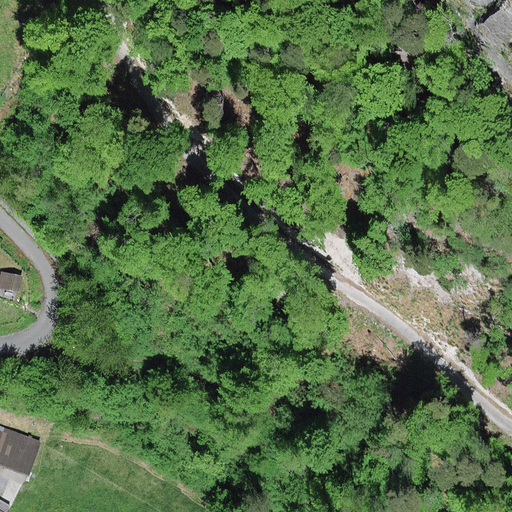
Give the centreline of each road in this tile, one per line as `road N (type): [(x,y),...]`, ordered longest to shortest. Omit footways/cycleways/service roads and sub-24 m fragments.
road 1 (track): [(511,428),(392,321),(243,230),(88,0)]
road 2 (track): [(0,348),(37,335),(56,287),(0,214)]
